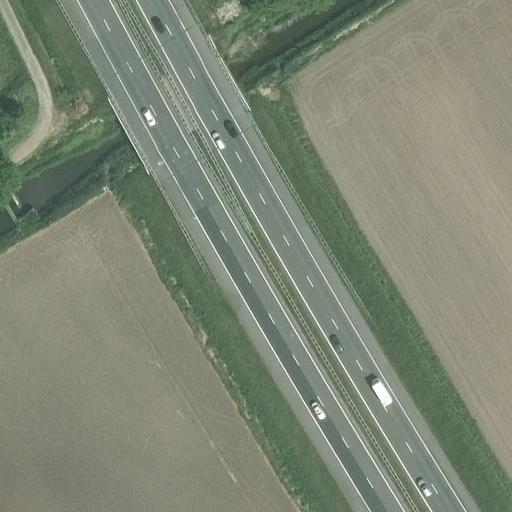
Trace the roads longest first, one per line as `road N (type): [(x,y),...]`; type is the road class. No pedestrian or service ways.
road 1 (motorway): [(451,511),(312,285),(154,0)]
road 2 (motorway): [(94,0),(389,511)]
road 3 (track): [(0,1),(66,139),(0,181)]
